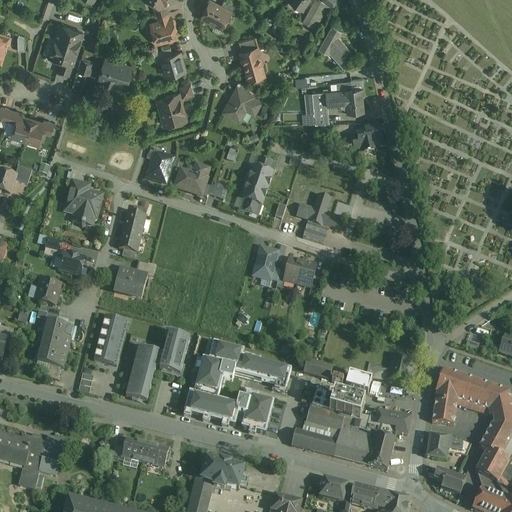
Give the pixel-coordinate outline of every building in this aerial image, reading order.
[(167,0),(147,0),(155,4),(163,8),(164,7),(167,0)] [(239,6),(227,0),(224,0),(221,6),(231,12),(230,12),(235,15),(239,6)] [(310,0),(287,0),(303,11),(310,0)] [(321,0),(315,0),(315,1),(303,22),(315,29),(327,8),(329,5),(327,3),(327,4),(321,0)] [(329,0),(327,3),(329,5),(333,8),(337,0),(329,0)] [(221,6),(210,1),(203,14),(204,18),(211,21),(212,24),(215,26),(217,25),(219,22),(224,24),(230,12),(231,12),(221,6)] [(163,8),(155,4),(154,6),(157,16),(168,13),(167,7),(164,7),(163,8)] [(168,13),(157,16),(158,22),(170,19),(168,13)] [(158,22),(151,24),(152,30),(151,33),(152,36),(154,38),(158,36),(161,38),(162,42),(177,38),(175,31),(176,29),(175,26),(174,25),(172,18),(158,22)] [(83,33),(60,25),(56,39),(79,46),(83,33)] [(342,31),(332,26),(320,49),(328,54),(330,51),(344,67),(355,57),(342,42),(341,43),(337,39),(342,31)] [(10,37),(0,33),(0,62),(1,63),(10,37)] [(253,37),(238,41),(241,53),(257,48),(253,37)] [(79,46),(56,39),(50,57),(61,61),(57,72),(69,76),(79,46)] [(171,48),(153,52),(155,61),(161,59),(161,58),(173,55),(171,48)] [(241,53),(248,79),(264,74),(262,65),(263,63),(261,57),(259,56),(257,48),(241,53)] [(173,55),(161,58),(161,59),(163,68),(167,67),(169,75),(185,70),(182,60),(182,59),(181,54),(181,53),(180,53),(173,55)] [(93,63),(81,59),(77,71),(90,75),(93,63)] [(111,62),(106,60),(100,78),(105,80),(105,83),(113,85),(114,82),(124,86),(130,68),(119,64),(120,63),(112,61),(111,62)] [(191,83),(179,87),(180,93),(192,89),(191,83)] [(251,89),(241,83),(238,88),(248,94),(251,89)] [(238,88),(237,88),(224,112),(239,120),(246,109),(254,114),(261,102),(252,98),(253,97),(248,94),(238,88)] [(362,88),(345,89),(345,90),(346,106),(347,112),(364,111),(362,88)] [(192,89),(180,93),(182,99),(194,95),(192,89)] [(345,90),(312,93),(314,111),(328,110),(328,105),(339,104),(339,107),(340,107),(346,106),(345,90)] [(178,93),(158,99),(161,111),(182,105),(178,93)] [(182,105),(161,111),(165,126),(171,124),(171,126),(181,123),(180,122),(186,120),(182,105)] [(11,110),(1,107),(0,110),(2,110),(0,116),(0,118),(8,121),(11,110)] [(21,113),(11,110),(8,121),(16,124),(18,115),(20,116),(21,113)] [(328,110),(314,111),(315,124),(329,124),(328,110)] [(20,116),(18,115),(16,124),(12,136),(25,140),(32,120),(20,116)] [(43,123),(32,120),(25,140),(38,144),(42,132),(45,124),(43,123)] [(54,124),(44,120),(43,123),(45,124),(42,132),(51,135),(54,124)] [(377,128),(356,133),(358,143),(353,144),(355,152),(360,150),(366,149),(373,147),(373,148),(381,146),(377,128)] [(353,144),(340,147),(342,155),(355,152),(353,144)] [(231,147),(229,160),(236,161),(238,148),(231,147)] [(155,153),(146,178),(166,185),(174,159),(155,153)] [(257,158),(239,211),(249,214),(267,161),(257,158)] [(301,162),(291,159),(289,164),(299,167),(301,162)] [(267,161),(257,189),(266,192),(273,174),(270,173),(273,163),(267,161)] [(40,173),(49,174),(50,166),(42,164),(40,173)] [(194,175),(181,171),(175,188),(202,197),(207,180),(206,179),(209,170),(197,166),(194,175)] [(32,172),(18,167),(15,177),(16,177),(14,182),(28,186),(32,172)] [(15,177),(0,171),(0,193),(2,193),(10,195),(14,182),(16,177),(15,177)] [(86,186),(73,183),(66,209),(75,211),(73,222),(74,223),(74,222),(82,224),(82,227),(85,228),(85,226),(93,228),(94,221),(96,221),(102,197),(84,192),(86,186)] [(225,188),(212,183),(208,196),(221,200),(225,188)] [(266,192),(257,189),(249,214),(259,217),(267,193),(266,192)] [(319,196),(315,211),(301,206),(297,217),(311,222),(311,224),(321,227),(321,225),(337,230),(341,219),(325,214),(330,200),(319,196)] [(286,208),(279,205),(275,218),(282,220),(286,208)] [(147,210),(135,207),(133,214),(145,217),(147,210)] [(133,214),(128,213),(124,231),(141,236),(146,217),(145,217),(133,214)] [(311,224),(308,223),(303,239),(324,246),(329,230),(321,227),(311,224)] [(141,236),(124,231),(119,250),(124,251),(136,254),(137,254),(141,236)] [(62,243),(48,239),(46,250),(63,254),(59,253),(62,243)] [(279,253),(261,248),(253,277),(271,282),(274,270),(279,253)] [(63,254),(46,250),(44,256),(61,261),(63,254)] [(136,254),(124,251),(122,258),(135,261),(136,254)] [(70,256),(63,254),(61,261),(59,271),(80,277),(85,259),(78,257),(77,257),(71,256),(71,255),(70,255),(70,256)] [(303,264),(289,261),(286,273),(284,282),(297,286),(303,264)] [(152,266),(139,262),(137,270),(154,274),(156,267),(152,266)] [(317,268),(303,264),(297,286),(311,289),(313,280),(317,268)] [(148,277),(120,270),(114,294),(142,300),(148,277)] [(274,270),(271,282),(277,284),(281,271),(274,270)] [(286,273),(281,271),(277,284),(276,288),(282,290),(284,282),(286,273)] [(61,285),(41,279),(35,301),(55,307),(61,285)] [(319,281),(313,280),(311,289),(309,297),(315,299),(319,281)] [(60,312),(49,309),(47,315),(59,318),(60,312)] [(59,318),(47,315),(45,322),(47,322),(48,322),(57,324),(59,318)] [(125,322),(106,317),(94,362),(114,367),(115,361),(125,322)] [(57,324),(48,322),(47,322),(44,336),(71,342),(75,329),(57,324)] [(139,348),(126,398),(147,403),(156,368),(160,369),(160,371),(180,376),(190,340),(169,334),(164,355),(160,354),(139,348)] [(471,335),(469,342),(480,345),(482,337),(471,335)] [(71,342),(44,336),(41,349),(68,356),(71,342)] [(511,341),(504,338),(501,347),(499,348),(498,351),(499,353),(499,354),(511,358),(511,341)] [(479,346),(468,342),(466,348),(477,352),(479,346)] [(275,392),(286,395),(292,372),(243,360),(245,354),(214,346),(209,363),(203,361),(194,396),(190,395),(184,416),(236,430),(239,418),(244,419),(248,404),(238,402),(237,407),(217,402),(222,381),(232,384),(234,377),(276,387),(275,392)] [(68,356),(41,349),(37,363),(50,366),(61,369),(64,370),(68,356)] [(414,361),(392,357),(386,381),(409,386),(414,361)] [(333,369),(316,364),(307,362),(303,375),(329,383),(333,369)] [(61,369),(50,366),(48,372),(60,375),(61,369)] [(443,370),(435,394),(436,394),(432,424),(454,427),(457,406),(483,415),(499,389),(443,370)] [(60,375),(48,372),(46,379),(58,382),(60,375)] [(372,380),(344,372),(343,376),(340,386),(368,394),(372,380)] [(343,376),(336,374),(334,384),(340,386),(343,376)] [(93,378),(83,375),(78,392),(89,395),(93,378)] [(511,404),(510,393),(499,389),(483,415),(490,418),(492,418),(493,425),(511,420),(511,417),(511,414),(511,413),(511,404)] [(365,406),(334,397),(329,412),(334,414),(354,420),(352,428),(365,431),(366,430),(369,419),(361,417),(365,406)] [(265,438),(274,405),(249,399),(248,404),(244,419),(241,432),(265,438)] [(292,448),(334,460),(339,443),(341,434),(329,431),(334,414),(329,412),(312,408),(307,426),(304,425),(302,434),(296,432),(292,448)] [(354,420),(334,414),(329,431),(341,434),(339,443),(334,460),(362,466),(367,446),(373,448),(376,437),(395,442),(397,436),(397,435),(398,428),(382,425),(383,422),(369,419),(366,430),(365,431),(352,428),(354,420)] [(411,419),(384,414),(383,422),(382,425),(398,428),(397,435),(407,437),(411,419)] [(487,452),(501,460),(502,459),(511,440),(511,420),(493,425),(492,426),(479,448),(487,452)] [(22,440),(0,434),(0,460),(9,463),(9,464),(10,464),(24,467),(19,487),(20,488),(20,487),(34,491),(35,491),(40,473),(56,477),(65,442),(48,438),(47,443),(23,437),(22,440)] [(395,442),(376,437),(373,448),(368,468),(387,472),(395,442)] [(450,440),(430,437),(427,459),(447,462),(448,452),(461,454),(462,446),(450,441),(450,440)] [(147,446),(126,441),(126,443),(124,443),(121,452),(124,453),(122,459),(143,465),(147,446)] [(169,452),(147,446),(143,465),(164,470),(166,463),(168,464),(171,454),(168,454),(169,452)] [(373,448),(367,446),(362,466),(368,468),(373,448)] [(501,460),(487,452),(475,473),(477,474),(507,490),(509,486),(500,480),(509,463),(502,459),(501,460)] [(511,458),(509,463),(500,480),(509,486),(507,490),(511,493),(511,458)] [(187,511),(116,511),(69,500),(65,511),(207,511),(212,493),(221,496),(222,491),(225,492),(225,491),(231,492),(231,489),(239,491),(244,470),(231,467),(231,465),(220,462),(220,464),(206,461),(201,479),(196,478),(187,511)] [(198,468),(188,466),(185,476),(195,479),(198,468)] [(466,481),(437,471),(434,480),(443,484),(441,489),(460,496),(466,481)] [(507,490),(477,474),(482,489),(508,501),(508,500),(511,500),(511,493),(507,490)] [(348,486),(324,480),(320,498),(342,504),(343,504),(343,502),(348,486)] [(379,494),(353,487),(351,503),(364,507),(364,510),(372,511),(376,511),(377,510),(384,511),(408,511),(410,501),(388,496),(379,494)] [(482,489),(472,511),(474,511),(503,511),(508,501),(482,489)] [(299,511),(302,503),(275,496),(271,511),(299,511)] [(511,511),(511,500),(508,500),(508,501),(503,511),(511,511)] [(343,502),(343,504),(342,504),(340,511),(348,511),(351,503),(343,502)]
